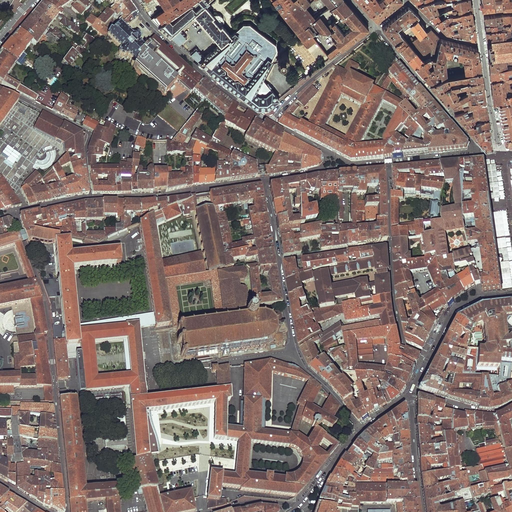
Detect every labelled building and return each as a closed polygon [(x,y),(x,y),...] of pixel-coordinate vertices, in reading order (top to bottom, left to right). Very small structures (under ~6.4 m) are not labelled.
[(45,0),(41,3),(59,15),(62,13),(59,11),(69,1),(72,3),(69,6),(79,15),(82,13),(85,16),(87,13),(84,11),(71,0),(70,0),(45,0)] [(70,0),(71,0),(84,11),(88,8),(84,4),(77,0),(94,0),(95,1),(95,2),(98,4),(99,4),(100,3),(97,0),(70,0)] [(127,4),(124,0),(119,0),(113,5),(115,8),(111,11),(110,10),(108,11),(112,15),(127,4)] [(151,18),(158,25),(195,0),(138,0),(140,2),(143,0),(160,0),(161,0),(167,8),(163,10),(151,18)] [(242,23),(230,34),(222,24),(223,23),(224,20),(223,18),(222,16),(220,14),(218,14),(217,14),(214,16),(205,5),(211,0),(195,0),(158,25),(179,44),(187,37),(179,28),(193,16),(218,44),(204,57),(196,48),(190,54),(200,63),(208,69),(208,70),(240,95),(240,94),(249,102),(249,101),(258,108),(268,107),(279,99),(279,98),(263,78),(277,51),(276,43),(249,22),(242,23)] [(273,0),(280,9),(291,0),(273,0)] [(291,0),(280,9),(298,30),(314,18),(306,8),(304,6),(298,0),(291,0)] [(347,3),(344,0),(338,0),(331,6),(334,9),(335,8),(337,11),(342,16),(352,9),(347,3)] [(357,0),(361,4),(367,11),(370,14),(388,0),(380,0),(378,2),(377,0),(357,0)] [(403,2),(401,0),(388,0),(370,14),(374,18),(377,22),(389,12),(403,2)] [(423,10),(430,17),(439,13),(436,4),(438,3),(439,3),(446,1),(448,6),(447,7),(447,9),(471,5),(470,0),(436,0),(428,2),(418,5),(423,10)] [(491,0),(492,4),(494,4),(495,9),(498,9),(502,9),(501,0),(491,0)] [(511,8),(511,0),(501,0),(502,9),(511,8)] [(35,10),(29,17),(45,30),(57,16),(58,17),(58,18),(60,19),(61,19),(59,22),(64,26),(65,25),(67,27),(67,28),(67,29),(68,29),(69,30),(70,29),(77,34),(80,29),(59,15),(41,3),(35,10)] [(134,13),(127,4),(112,15),(115,18),(119,14),(122,18),(118,22),(119,23),(121,24),(134,13)] [(433,20),(435,22),(449,15),(472,10),(473,10),(472,7),(472,4),(471,5),(447,9),(439,13),(430,17),(433,20)] [(396,16),(395,17),(401,25),(404,28),(417,18),(419,16),(409,7),(396,16)] [(106,9),(96,20),(102,25),(112,15),(108,11),(106,9)] [(361,18),(352,9),(342,16),(340,17),(342,19),(344,18),(352,27),(344,33),(334,21),(330,24),(333,28),(330,30),(337,38),(334,41),(339,46),(328,54),(330,58),(331,58),(339,52),(369,28),(361,18)] [(437,24),(440,27),(449,21),(449,18),(454,17),(455,20),(472,15),(472,13),(472,10),(449,15),(435,22),(437,24)] [(97,50),(98,51),(99,51),(101,49),(103,50),(108,45),(105,42),(107,40),(108,41),(108,42),(109,42),(111,41),(119,49),(118,51),(118,52),(118,53),(118,54),(119,56),(120,56),(121,57),(122,57),(124,57),(125,57),(126,56),(132,62),(131,62),(130,62),(130,63),(130,64),(130,65),(131,65),(131,66),(132,66),(133,65),(138,58),(136,56),(144,48),(138,43),(139,39),(140,38),(136,34),(134,36),(131,36),(123,28),(124,27),(127,27),(130,25),(131,22),(137,17),(134,13),(121,24),(119,23),(111,31),(109,30),(105,37),(97,50)] [(506,14),(501,15),(502,22),(510,21),(509,14),(506,14)] [(96,20),(89,15),(85,21),(90,25),(98,32),(98,31),(105,37),(109,30),(102,25),(96,20)] [(314,18),(298,30),(303,37),(311,34),(317,31),(327,33),(330,30),(327,26),(326,25),(321,19),(318,15),(314,18)] [(469,28),(474,26),(475,26),(475,23),(474,20),(473,20),(473,18),(472,15),(455,20),(452,21),(452,23),(456,23),(457,31),(455,31),(456,35),(470,37),(469,28)] [(484,20),(485,24),(495,23),(495,15),(488,16),(484,16),(484,20)] [(23,24),(17,31),(31,42),(35,45),(43,33),(45,34),(45,35),(49,38),(52,35),(48,32),(45,30),(29,17),(23,24)] [(395,17),(382,27),(388,35),(395,43),(403,36),(402,35),(400,32),(401,31),(398,27),(401,25),(395,17)] [(422,25),(417,18),(404,28),(401,31),(400,32),(402,35),(412,28),(420,37),(427,31),(422,25)] [(446,33),(456,35),(455,31),(457,31),(456,23),(452,23),(452,21),(449,21),(440,27),(446,33)] [(511,21),(510,21),(510,27),(486,29),(485,29),(486,34),(487,39),(496,38),(496,36),(498,36),(499,37),(509,36),(509,34),(511,34),(511,36),(511,35),(511,21)] [(50,28),(48,32),(52,35),(53,36),(59,40),(64,44),(67,41),(65,40),(65,39),(63,37),(63,36),(63,35),(62,35),(61,35),(61,36),(59,33),(54,29),(53,30),(50,28)] [(420,37),(414,40),(409,44),(415,50),(423,60),(429,57),(431,59),(433,59),(433,54),(434,54),(437,40),(436,39),(439,37),(436,33),(431,28),(427,31),(420,37)] [(13,36),(8,41),(23,52),(31,42),(17,31),(13,36)] [(77,47),(73,51),(78,54),(81,57),(94,40),(86,34),(82,39),(85,41),(85,43),(81,48),(79,48),(77,47)] [(303,37),(301,39),(308,47),(316,41),(311,34),(303,37)] [(496,38),(487,39),(488,48),(489,58),(495,58),(495,59),(498,58),(498,57),(511,55),(511,35),(511,36),(511,34),(509,34),(509,36),(499,37),(498,36),(496,36),(496,38)] [(403,36),(395,43),(398,47),(401,50),(404,53),(407,57),(415,50),(409,44),(407,41),(403,36)] [(193,91),(201,82),(199,80),(192,74),(189,70),(160,44),(153,37),(144,48),(136,56),(138,58),(133,65),(165,93),(176,81),(189,92),(191,94),(193,91)] [(458,43),(441,39),(439,45),(437,44),(436,51),(438,51),(435,59),(445,60),(446,54),(463,58),(463,61),(479,59),(479,53),(478,48),(473,47),(458,43)] [(5,45),(0,50),(0,52),(15,63),(24,53),(23,52),(8,41),(5,45)] [(60,64),(66,69),(69,66),(75,58),(75,57),(78,54),(73,51),(71,49),(60,64)] [(415,50),(407,57),(411,62),(414,66),(423,60),(415,50)] [(284,51),(278,56),(283,62),(289,57),(284,51)] [(38,98),(4,78),(15,63),(0,52),(0,83),(36,102),(38,98)] [(304,53),(297,59),(307,70),(314,65),(304,53)] [(489,61),(490,64),(511,61),(511,55),(498,57),(498,58),(495,59),(495,58),(489,58),(489,61)] [(423,60),(414,66),(418,71),(422,76),(431,69),(427,64),(431,62),(431,59),(429,57),(423,60)] [(431,69),(422,76),(426,80),(430,84),(447,77),(445,60),(435,59),(433,59),(431,59),(431,62),(431,69)] [(480,59),(479,59),(463,61),(465,73),(482,71),(481,65),(480,59)] [(490,67),(490,70),(511,66),(511,61),(490,64),(490,67)] [(308,127),(302,123),(289,116),(291,113),(289,111),(279,123),(336,153),(353,162),(361,161),(383,158),(390,144),(358,147),(382,101),(399,109),(407,101),(408,100),(404,95),(398,100),(383,92),(391,81),(390,80),(387,77),(378,89),(353,76),(358,67),(358,65),(351,62),(349,63),(344,72),(338,68),(308,127)] [(394,84),(407,72),(403,68),(399,64),(389,73),(393,78),(390,80),(391,81),(394,84)] [(317,80),(300,98),(311,103),(323,79),(326,81),(336,67),(333,66),(317,80)] [(491,74),(491,79),(511,75),(511,66),(490,70),(490,72),(491,74)] [(447,77),(430,84),(432,87),(435,90),(449,86),(448,81),(449,82),(459,79),(461,78),(462,82),(483,79),(482,75),(482,71),(465,73),(448,77),(447,77)] [(410,76),(407,72),(394,84),(396,86),(398,84),(401,86),(398,89),(400,92),(414,80),(410,76)] [(511,75),(491,79),(491,84),(492,89),(504,88),(507,87),(511,86),(511,75)] [(483,82),(483,79),(462,82),(459,83),(460,86),(466,85),(467,88),(484,85),(483,82)] [(204,101),(214,89),(203,80),(201,82),(193,91),(204,101)] [(417,84),(414,80),(400,92),(404,95),(408,100),(410,98),(421,88),(417,84)] [(449,86),(435,90),(440,96),(445,103),(447,101),(461,91),(460,86),(459,83),(449,86)] [(461,91),(447,101),(449,103),(452,106),(467,96),(468,101),(485,99),(484,92),(484,85),(467,88),(461,91)] [(504,88),(492,89),(492,92),(492,96),(493,103),(497,103),(505,101),(504,93),(511,92),(511,86),(507,87),(507,91),(504,92),(504,88)] [(428,96),(421,88),(410,98),(421,111),(416,115),(407,104),(408,102),(407,101),(399,109),(409,119),(412,123),(435,104),(428,96)] [(222,118),(231,103),(214,89),(204,101),(222,118)] [(0,125),(18,100),(0,91),(0,125)] [(511,92),(504,93),(505,101),(497,103),(500,117),(501,125),(504,143),(505,144),(506,144),(511,143),(511,92)] [(60,114),(64,106),(68,100),(60,95),(52,110),(56,112),(60,114)] [(467,96),(452,106),(453,109),(455,112),(467,107),(486,105),(486,101),(485,99),(468,101),(467,96)] [(171,143),(186,124),(166,106),(152,122),(149,124),(145,125),(140,122),(143,116),(128,109),(113,99),(100,119),(115,129),(137,137),(145,140),(152,142),(166,142),(171,143)] [(245,133),(256,117),(246,111),(242,118),(234,113),(238,106),(231,102),(231,103),(222,118),(221,119),(245,133)] [(420,130),(424,134),(433,127),(431,125),(444,115),(439,109),(435,104),(412,123),(414,124),(420,130)] [(459,119),(465,125),(471,123),(468,115),(472,114),(472,111),(487,109),(487,108),(486,105),(467,107),(455,112),(454,112),(459,119)] [(60,114),(72,120),(76,113),(64,106),(60,114)] [(475,121),(488,118),(487,113),(487,109),(472,111),(472,114),(468,115),(471,123),(475,121)] [(196,111),(186,124),(191,128),(201,115),(196,111)] [(80,133),(42,113),(34,128),(65,144),(66,152),(67,153),(70,160),(76,158),(77,162),(83,161),(82,149),(82,142),(85,135),(80,133)] [(444,129),(452,124),(448,119),(444,115),(431,125),(433,127),(424,134),(427,137),(430,139),(434,136),(431,131),(435,128),(439,133),(444,129)] [(262,121),(256,117),(245,133),(243,136),(274,152),(276,154),(277,151),(282,133),(262,121)] [(86,118),(82,125),(94,131),(98,124),(86,118)] [(467,128),(469,131),(489,124),(488,120),(488,118),(475,121),(471,123),(465,125),(467,128)] [(102,150),(102,149),(104,145),(106,139),(110,141),(115,129),(100,119),(98,122),(98,124),(94,131),(93,134),(88,149),(88,158),(89,167),(95,167),(95,160),(99,160),(99,156),(102,156),(102,150)] [(403,127),(409,132),(410,129),(414,124),(412,123),(409,119),(403,127)] [(185,137),(191,128),(186,124),(171,143),(184,148),(189,150),(191,149),(196,142),(207,147),(210,140),(195,132),(186,146),(182,144),(186,138),(185,137)] [(205,149),(209,150),(217,154),(228,158),(227,163),(228,180),(244,178),(264,175),(263,166),(257,167),(254,163),(217,147),(227,128),(219,124),(210,140),(207,147),(205,149)] [(414,124),(410,129),(416,134),(420,130),(414,124)] [(451,151),(466,149),(468,143),(463,138),(457,130),(452,124),(444,129),(447,132),(447,135),(438,136),(436,134),(434,136),(430,139),(435,145),(429,153),(443,151),(451,151)] [(474,137),(490,133),(490,131),(490,129),(489,124),(469,131),(474,137)] [(408,145),(403,156),(409,155),(423,154),(429,153),(435,145),(430,139),(427,137),(425,147),(419,145),(422,134),(424,134),(420,130),(416,134),(414,136),(410,141),(408,145)] [(409,132),(405,137),(410,141),(414,136),(409,132)] [(300,165),(299,170),(300,170),(302,169),(318,166),(318,164),(321,163),(321,159),(321,156),(321,155),(320,155),(319,153),(318,152),(282,133),(277,151),(280,152),(286,153),(302,157),(301,163),(300,165)] [(477,139),(485,149),(488,148),(493,147),(492,147),(490,133),(474,137),(477,139)] [(390,144),(383,158),(386,158),(394,157),(394,151),(402,141),(396,136),(390,144)] [(145,140),(137,137),(135,145),(142,146),(141,149),(140,149),(139,153),(142,154),(143,154),(145,140)] [(394,151),(394,157),(398,156),(403,156),(408,145),(402,141),(394,151)] [(152,163),(151,192),(158,191),(165,190),(166,168),(166,153),(166,142),(152,142),(152,156),(152,159),(152,163)] [(166,142),(166,153),(184,153),(184,148),(171,143),(166,142)] [(191,159),(197,159),(200,147),(204,149),(204,156),(208,156),(209,150),(205,149),(207,147),(196,142),(191,149),(191,152),(191,156),(191,159)] [(20,155),(7,145),(2,153),(15,162),(20,155)] [(291,171),(299,170),(300,165),(288,165),(288,163),(285,162),(285,158),(301,163),(302,157),(286,153),(286,156),(280,155),(280,152),(277,151),(276,154),(274,152),(267,167),(265,166),(263,166),(264,175),(283,172),(291,171)] [(76,158),(70,160),(67,153),(52,168),(66,197),(76,195),(88,193),(83,161),(77,162),(76,158)] [(151,192),(152,163),(148,163),(147,164),(149,166),(147,169),(146,175),(140,175),(140,169),(139,169),(141,156),(142,154),(139,153),(139,156),(137,169),(136,177),(136,193),(143,193),(151,192)] [(215,171),(214,182),(221,181),(228,180),(227,163),(228,158),(217,154),(216,161),(225,161),(225,164),(216,164),(216,166),(215,167),(215,171)] [(130,181),(131,193),(133,193),(136,193),(136,177),(132,177),(132,169),(137,169),(139,156),(132,156),(131,160),(130,176),(130,181)] [(119,167),(119,177),(130,176),(131,160),(127,159),(127,164),(119,163),(119,167)] [(483,171),(486,170),(485,166),(484,161),(482,161),(472,162),(460,162),(461,171),(466,172),(473,172),(483,171)] [(456,208),(464,208),(464,207),(464,200),(464,196),(464,188),(464,182),(466,172),(461,171),(460,162),(444,164),(440,164),(445,183),(445,184),(454,184),(454,187),(453,187),(454,202),(455,202),(455,204),(456,204),(456,208)] [(411,177),(411,178),(399,177),(396,194),(394,194),(392,194),(392,212),(392,230),(393,241),(407,239),(411,239),(411,233),(416,233),(417,238),(423,238),(424,237),(424,236),(424,226),(432,225),(443,224),(442,220),(424,222),(423,221),(415,222),(415,224),(416,228),(398,230),(398,226),(398,199),(403,200),(403,199),(405,199),(405,195),(403,195),(404,192),(412,192),(412,199),(417,200),(417,196),(421,196),(421,191),(440,192),(440,197),(442,197),(445,184),(445,183),(440,164),(432,165),(415,167),(405,168),(398,168),(399,175),(400,175),(400,177),(411,177)] [(166,168),(165,190),(166,191),(176,189),(185,187),(184,166),(180,166),(180,175),(177,176),(170,175),(170,167),(166,168)] [(120,181),(119,177),(119,167),(95,167),(89,167),(91,181),(92,193),(104,193),(120,193),(120,181)] [(57,199),(66,197),(52,168),(42,178),(42,179),(43,181),(45,187),(52,200),(57,199)] [(199,169),(197,169),(197,185),(200,184),(204,183),(204,184),(214,182),(215,171),(199,172),(199,169)] [(373,171),(364,172),(364,188),(376,188),(377,200),(364,201),(364,202),(364,207),(377,207),(376,220),(385,220),(383,170),(373,171)] [(466,172),(464,182),(473,183),(482,184),(485,184),(488,183),(487,177),(486,170),(483,171),(473,172),(466,172)] [(23,184),(24,185),(28,189),(33,187),(34,186),(39,182),(42,179),(42,178),(35,172),(23,184)] [(359,172),(355,173),(355,195),(364,195),(364,189),(364,188),(364,172),(359,172)] [(355,196),(355,195),(355,173),(346,173),(336,174),(337,201),(337,226),(338,235),(345,235),(356,234),(355,229),(355,215),(355,202),(355,196)] [(0,191),(10,207),(22,205),(1,174),(0,174),(0,191)] [(337,201),(336,174),(331,174),(325,175),(324,187),(319,188),(319,192),(319,201),(337,201)] [(321,175),(317,176),(313,191),(319,192),(319,188),(324,187),(325,175),(321,175)] [(303,197),(307,197),(308,191),(313,192),(313,191),(317,176),(310,177),(304,178),(303,192),(303,197)] [(300,224),(299,218),(291,219),(286,194),(295,193),(295,200),(295,208),(293,209),(295,217),(299,216),(299,198),(298,179),(288,181),(278,183),(282,201),(285,216),(287,227),(299,225),(300,224)] [(120,181),(120,193),(125,193),(131,193),(130,181),(120,181)] [(273,203),(282,201),(278,183),(274,184),(269,184),(273,201),(273,203)] [(487,197),(489,197),(488,190),(488,183),(485,184),(482,184),(473,183),(473,188),(464,188),(464,196),(472,195),(472,199),(487,197)] [(24,185),(20,189),(28,204),(29,205),(30,205),(36,204),(29,190),(28,189),(24,185)] [(29,190),(36,204),(42,202),(52,200),(45,187),(42,188),(41,186),(36,187),(36,189),(35,190),(33,187),(28,189),(29,190)] [(256,201),(263,200),(260,187),(259,186),(252,187),(244,188),(247,203),(252,203),(253,204),(256,203),(256,201)] [(233,190),(236,205),(247,203),(244,188),(239,189),(233,190)] [(220,192),(223,207),(236,205),(233,190),(226,191),(220,192)] [(0,201),(4,209),(7,208),(10,207),(0,191),(0,201)] [(212,207),(216,224),(226,222),(224,213),(218,214),(217,208),(223,207),(220,192),(214,193),(209,194),(212,207)] [(175,198),(176,205),(181,203),(187,201),(190,199),(189,196),(182,197),(175,198)] [(300,224),(304,224),(303,220),(316,217),(314,207),(306,208),(303,197),(301,198),(299,198),(299,216),(299,218),(300,224)] [(464,209),(464,213),(489,210),(492,210),(491,204),(489,197),(487,197),(472,199),(473,206),(464,207),(464,208),(464,209)] [(165,200),(166,208),(176,205),(175,198),(170,199),(165,200)] [(165,200),(160,200),(155,201),(157,213),(166,208),(165,200)] [(249,211),(250,219),(266,216),(264,208),(263,200),(256,201),(256,203),(253,204),(254,210),(249,211)] [(84,202),(85,221),(103,220),(103,216),(102,201),(93,201),(84,202)] [(103,216),(115,216),(116,201),(109,201),(102,201),(103,216)] [(115,229),(115,233),(123,230),(124,201),(120,201),(116,201),(115,216),(120,217),(120,225),(115,225),(115,229)] [(124,201),(123,230),(127,229),(130,227),(130,218),(128,218),(129,213),(133,213),(133,214),(136,214),(136,225),(140,223),(142,221),(141,219),(140,202),(132,201),(124,201)] [(147,201),(140,202),(141,219),(142,221),(146,218),(157,213),(155,201),(147,201)] [(282,201),(273,203),(276,218),(285,216),(282,201)] [(86,233),(85,225),(82,225),(82,235),(76,235),(75,222),(85,221),(84,202),(74,204),(63,206),(71,235),(86,240),(86,233)] [(358,202),(355,202),(355,215),(358,215),(358,212),(365,212),(364,207),(364,202),(358,202)] [(142,221),(140,223),(146,261),(153,312),(154,319),(155,323),(155,327),(172,325),(166,279),(204,273),(200,251),(192,253),(162,260),(161,254),(154,226),(154,221),(163,217),(164,219),(165,221),(166,222),(180,216),(176,205),(166,208),(157,213),(146,218),(142,221)] [(189,205),(182,207),(183,212),(182,212),(183,215),(185,215),(189,214),(189,212),(190,212),(192,212),(191,207),(189,207),(189,205)] [(55,208),(47,210),(49,220),(51,234),(54,237),(71,235),(63,206),(55,208)] [(216,224),(212,207),(196,210),(209,272),(214,272),(217,271),(217,270),(226,268),(223,255),(222,249),(221,245),(219,236),(216,224)] [(377,207),(364,207),(365,212),(365,219),(375,220),(376,220),(377,207)] [(464,209),(442,213),(442,220),(443,224),(451,223),(451,224),(463,223),(464,222),(464,220),(464,213),(464,209)] [(47,210),(45,210),(43,211),(45,222),(42,223),(43,232),(51,234),(49,220),(47,210)] [(475,218),(476,225),(491,223),(493,223),(492,217),(492,210),(489,210),(464,213),(464,220),(475,218)] [(35,220),(41,219),(39,212),(29,214),(20,216),(23,232),(31,230),(43,232),(42,223),(41,221),(35,222),(34,223),(33,220),(35,220)] [(357,245),(361,245),(365,244),(365,243),(365,228),(358,229),(358,223),(360,223),(360,215),(358,215),(355,215),(355,229),(356,234),(357,245)] [(250,219),(243,220),(244,224),(249,224),(250,227),(251,227),(252,230),(268,227),(267,222),(266,216),(250,219)] [(285,216),(276,218),(277,224),(278,229),(286,228),(287,227),(285,216)] [(0,238),(6,237),(3,230),(5,230),(5,231),(6,232),(8,231),(9,230),(9,228),(14,227),(12,221),(11,220),(8,219),(6,219),(4,220),(0,220),(0,238)] [(365,228),(365,243),(376,242),(387,240),(386,230),(385,220),(376,220),(375,220),(375,226),(365,228)] [(320,221),(315,221),(316,225),(300,228),(300,233),(301,241),(319,238),(320,250),(331,248),(331,238),(324,239),(320,238),(320,235),(319,227),(320,227),(320,221)] [(216,224),(219,236),(229,234),(226,222),(216,224)] [(438,262),(449,259),(445,234),(465,230),(464,226),(463,223),(451,224),(451,223),(443,224),(432,225),(432,235),(437,257),(437,260),(438,262)] [(492,237),(495,237),(494,230),(493,223),(491,223),(476,225),(477,233),(466,235),(468,240),(490,237),(492,237)] [(286,228),(278,229),(278,234),(279,238),(280,238),(288,236),(288,235),(288,231),(296,230),(296,233),(300,233),(300,228),(299,225),(287,227),(286,228)] [(338,235),(337,226),(320,227),(319,227),(320,235),(331,235),(338,235)] [(222,249),(223,255),(246,250),(246,244),(250,243),(254,242),(270,239),(269,233),(268,227),(252,230),(253,238),(243,240),(243,243),(231,245),(229,234),(219,236),(221,245),(224,244),(225,248),(222,249)] [(115,233),(115,229),(104,230),(104,233),(104,239),(115,233)] [(31,230),(23,232),(27,241),(31,240),(48,243),(55,241),(54,237),(51,234),(43,232),(31,230)] [(24,242),(27,241),(23,232),(20,233),(16,234),(20,243),(24,242)] [(104,239),(104,233),(86,233),(86,240),(98,242),(104,239)] [(296,233),(292,234),(292,237),(291,237),(290,234),(288,235),(288,236),(280,238),(280,242),(281,245),(297,242),(298,242),(301,241),(300,233),(296,233)] [(32,276),(20,243),(16,234),(6,237),(0,238),(0,249),(15,245),(25,274),(26,277),(29,283),(35,282),(32,276)] [(356,234),(345,235),(347,246),(352,245),(357,245),(356,234)] [(81,342),(79,328),(79,324),(76,297),(74,270),(73,266),(122,261),(121,251),(121,246),(72,251),(71,235),(54,237),(55,241),(58,279),(42,281),(48,297),(60,296),(64,339),(53,340),(57,380),(65,379),(66,379),(69,379),(66,344),(81,342)] [(345,235),(338,235),(338,238),(336,238),(336,237),(334,237),(334,238),(331,238),(331,248),(335,248),(347,246),(345,235)] [(423,238),(425,259),(430,258),(437,257),(432,235),(424,236),(424,237),(423,238)] [(494,250),(497,249),(496,243),(495,237),(492,237),(490,237),(468,240),(469,245),(478,245),(479,252),(492,250),(494,250)] [(246,244),(246,250),(247,255),(272,251),(271,245),(270,239),(254,242),(255,251),(252,251),(250,243),(246,244)] [(408,263),(407,239),(393,241),(394,265),(408,263)] [(281,245),(281,246),(283,257),(292,255),(301,254),(297,242),(281,245)] [(388,270),(389,270),(388,254),(387,248),(386,247),(373,248),(374,258),(362,261),(358,262),(349,263),(338,265),(338,268),(330,270),(331,275),(376,268),(377,271),(388,270)] [(369,248),(360,249),(362,261),(374,258),(373,248),(369,248)] [(348,252),(349,259),(353,259),(357,258),(357,260),(358,262),(362,261),(360,249),(354,250),(348,251),(348,252)] [(479,252),(472,253),(472,254),(473,258),(480,279),(481,283),(484,292),(500,290),(503,290),(500,270),(498,254),(497,249),(494,250),(492,250),(479,252)] [(223,255),(226,268),(231,267),(230,260),(246,257),(247,260),(257,258),(258,265),(245,267),(250,270),(257,269),(259,269),(275,268),(273,259),(272,251),(247,255),(246,250),(223,255)] [(342,253),(336,254),(338,265),(349,263),(349,259),(348,252),(342,253)] [(305,272),(305,275),(312,273),(314,272),(313,271),(323,269),(338,265),(336,254),(319,257),(302,259),(305,272)] [(472,254),(454,258),(456,270),(467,267),(469,269),(475,267),(474,262),(471,263),(470,259),(473,258),(472,254)] [(413,284),(410,273),(428,270),(438,293),(421,303),(418,298),(417,298),(415,299),(422,317),(434,327),(437,322),(436,321),(431,314),(442,308),(444,311),(448,306),(441,296),(447,293),(443,284),(441,275),(438,262),(437,260),(432,261),(430,258),(425,259),(426,261),(408,263),(394,265),(395,277),(395,289),(403,287),(413,284)] [(449,259),(438,262),(441,275),(456,272),(456,270),(454,258),(449,259)] [(284,262),(284,263),(285,272),(287,281),(305,275),(305,272),(298,273),(296,261),(284,262)] [(235,270),(217,273),(218,278),(219,284),(238,282),(243,280),(245,281),(244,280),(247,277),(248,278),(248,277),(247,276),(246,272),(247,270),(245,271),(243,269),(243,268),(240,265),(236,266),(236,269),(235,269),(235,270)] [(257,269),(250,270),(252,297),(255,297),(256,306),(281,303),(278,285),(275,268),(259,269),(260,273),(262,273),(263,275),(267,275),(270,295),(260,296),(257,269)] [(388,273),(388,270),(377,271),(378,275),(378,278),(388,276),(388,273)] [(204,273),(166,279),(172,325),(173,327),(177,327),(179,327),(181,327),(212,323),(212,320),(217,320),(223,319),(222,313),(222,309),(220,296),(219,284),(218,278),(217,273),(217,271),(214,272),(209,272),(206,273),(204,273)] [(458,279),(465,292),(469,289),(470,289),(475,285),(472,277),(470,271),(467,273),(467,275),(458,279)] [(288,288),(290,295),(303,291),(303,290),(301,285),(314,281),(320,309),(336,306),(334,300),(355,296),(357,302),(372,299),(368,280),(332,287),(329,272),(313,276),(312,273),(305,275),(287,281),(288,288)] [(391,288),(390,276),(388,276),(378,278),(375,279),(376,298),(391,295),(391,288)] [(478,276),(472,277),(475,285),(478,284),(481,283),(480,279),(479,279),(478,276)] [(448,292),(453,301),(459,296),(465,292),(458,279),(450,284),(447,281),(443,284),(447,293),(448,292)] [(0,306),(30,300),(41,298),(35,282),(29,283),(0,289),(0,306)] [(220,296),(222,309),(241,306),(240,299),(244,298),(245,297),(245,294),(247,295),(247,294),(245,293),(245,291),(247,291),(247,290),(245,290),(244,289),(245,288),(244,287),(242,289),(241,289),(241,287),(240,287),(240,289),(239,289),(238,282),(219,284),(220,296)] [(423,333),(430,336),(432,331),(434,327),(422,317),(415,299),(417,298),(415,293),(409,294),(408,290),(411,289),(414,288),(413,284),(403,287),(404,301),(408,300),(414,316),(411,321),(411,322),(407,321),(406,320),(405,316),(404,315),(401,301),(397,302),(402,325),(414,327),(417,329),(419,326),(425,329),(423,333)] [(303,291),(290,295),(292,309),(295,323),(313,315),(311,311),(310,308),(301,311),(300,301),(306,299),(303,291)] [(448,292),(447,293),(441,296),(448,306),(451,304),(453,301),(448,292)] [(343,304),(346,320),(347,322),(381,317),(381,321),(343,328),(342,324),(341,324),(344,336),(396,327),(393,314),(393,311),(391,295),(376,298),(372,299),(357,302),(343,304)] [(241,306),(246,308),(247,308),(247,307),(249,304),(251,304),(251,303),(249,303),(248,300),(250,299),(250,298),(248,299),(245,297),(244,298),(240,299),(241,306)] [(41,298),(30,300),(36,335),(42,334),(47,333),(41,298)] [(500,303),(480,305),(469,311),(475,323),(470,328),(471,328),(480,324),(482,328),(484,347),(482,349),(478,349),(476,350),(475,359),(474,375),(479,376),(486,376),(497,376),(499,363),(499,362),(500,352),(511,353),(511,301),(504,302),(500,303)] [(346,320),(343,304),(337,305),(340,315),(319,325),(322,331),(321,332),(322,336),(340,324),(346,320)] [(340,315),(337,305),(336,306),(320,309),(311,311),(313,315),(318,325),(319,325),(340,315)] [(247,310),(246,308),(241,306),(222,309),(222,313),(223,319),(224,319),(244,316),(244,314),(247,310)] [(442,314),(444,311),(442,308),(431,314),(436,321),(437,322),(441,315),(442,314)] [(247,310),(244,314),(244,316),(245,318),(248,321),(253,320),(255,316),(255,314),(254,312),(251,309),(247,310)] [(455,318),(470,328),(475,323),(469,311),(468,311),(455,318)] [(179,327),(177,327),(177,330),(179,330),(180,340),(177,340),(177,342),(178,343),(180,343),(180,348),(181,353),(181,356),(182,357),(183,358),(212,354),(267,347),(267,345),(273,342),(278,344),(278,345),(280,345),(279,344),(281,342),(282,343),(283,342),(282,341),(283,339),(284,339),(284,338),(283,338),(282,336),(283,335),(283,334),(281,335),(281,334),(281,333),(287,332),(285,321),(280,322),(279,321),(279,320),(281,320),(281,319),(280,318),(280,317),(281,316),(281,315),(279,316),(277,314),(278,312),(277,312),(276,313),(273,313),(273,312),(272,312),(273,314),(270,318),(262,314),(261,313),(260,314),(255,314),(255,316),(253,320),(248,321),(245,318),(244,316),(224,319),(223,319),(217,320),(212,320),(212,323),(181,327),(179,327)] [(313,315),(295,323),(297,334),(299,345),(321,332),(318,325),(313,315)] [(470,328),(455,318),(453,322),(451,326),(467,336),(470,328)] [(87,391),(93,391),(127,387),(130,387),(131,397),(147,395),(146,387),(146,386),(142,354),(140,325),(139,321),(126,322),(126,323),(120,324),(79,328),(81,342),(82,350),(76,351),(77,361),(79,391),(87,391)] [(416,364),(417,362),(405,356),(403,355),(402,357),(401,360),(398,358),(399,357),(399,356),(400,354),(399,354),(393,351),(394,347),(401,346),(401,344),(397,327),(396,327),(344,336),(341,324),(340,324),(322,336),(318,338),(320,342),(322,347),(324,350),(327,356),(344,350),(345,354),(348,354),(350,370),(354,370),(354,374),(357,374),(374,374),(375,382),(379,382),(383,383),(386,385),(389,387),(393,379),(396,372),(398,373),(401,366),(403,360),(415,366),(416,364)] [(417,341),(425,345),(427,340),(430,336),(423,333),(417,330),(417,329),(414,327),(402,325),(404,330),(405,335),(417,340),(417,341)] [(460,336),(463,338),(458,348),(465,350),(465,349),(467,336),(451,326),(448,330),(446,335),(455,340),(453,347),(454,347),(460,336)] [(322,336),(321,332),(299,345),(300,347),(300,349),(318,338),(322,336)] [(35,376),(36,387),(44,387),(51,387),(47,362),(42,334),(36,335),(17,339),(18,344),(20,357),(14,357),(15,375),(20,375),(20,369),(35,368),(35,376)] [(406,338),(406,341),(408,343),(423,350),(424,347),(425,345),(417,341),(417,340),(405,335),(406,338)] [(439,348),(464,356),(475,359),(476,350),(465,349),(465,350),(458,348),(454,347),(453,347),(455,340),(446,335),(442,341),(439,348)] [(318,338),(300,349),(305,358),(309,366),(321,359),(319,356),(319,355),(319,354),(318,354),(314,345),(320,342),(318,338)] [(393,351),(399,354),(400,351),(401,349),(407,350),(406,354),(405,356),(417,362),(419,358),(420,354),(407,348),(404,347),(401,346),(394,347),(393,351)] [(464,356),(439,348),(436,354),(435,357),(434,358),(447,363),(446,365),(454,367),(462,370),(464,357),(464,356)] [(350,374),(350,370),(348,354),(345,354),(344,350),(327,356),(321,359),(309,366),(321,376),(330,384),(335,381),(336,382),(345,377),(344,374),(350,374)] [(499,362),(511,362),(511,353),(500,352),(499,362)] [(462,370),(461,375),(464,375),(465,375),(470,375),(471,375),(474,375),(475,359),(464,356),(464,357),(462,370)] [(447,363),(434,358),(433,360),(430,366),(426,372),(434,374),(442,376),(446,365),(447,363)] [(403,360),(401,366),(413,372),(414,369),(415,366),(403,360)] [(242,427),(260,431),(261,400),(270,400),(271,372),(308,382),(310,379),(298,370),(292,368),(270,361),(243,365),(242,427)] [(489,387),(491,392),(494,391),(497,390),(496,389),(501,388),(505,386),(509,385),(511,367),(511,365),(499,363),(497,376),(486,376),(488,384),(488,385),(489,387)] [(217,388),(147,395),(131,397),(135,458),(151,454),(146,410),(215,400),(214,439),(238,441),(240,434),(242,427),(227,426),(227,399),(232,399),(231,386),(230,386),(229,366),(229,364),(218,366),(218,365),(212,365),(211,367),(211,368),(211,372),(216,372),(217,388)] [(434,374),(426,372),(426,374),(424,377),(422,380),(432,381),(440,383),(436,394),(441,396),(446,397),(450,387),(450,386),(454,367),(446,365),(442,376),(434,374)] [(401,366),(398,373),(405,375),(410,378),(412,375),(413,372),(401,366)] [(464,403),(471,404),(472,405),(476,406),(478,406),(479,393),(479,387),(479,386),(479,384),(479,376),(474,375),(471,375),(470,375),(465,375),(464,375),(461,375),(462,370),(454,367),(450,386),(450,387),(446,397),(460,401),(464,403)] [(396,372),(393,379),(407,386),(408,382),(410,378),(405,375),(398,373),(396,372)] [(335,381),(330,384),(338,394),(344,401),(353,397),(354,398),(361,395),(357,386),(359,385),(357,374),(354,374),(350,374),(344,374),(345,377),(336,382),(335,381)] [(374,374),(357,374),(359,385),(357,386),(361,395),(368,416),(371,414),(375,412),(370,396),(366,397),(363,385),(362,383),(370,381),(371,383),(375,382),(374,374)] [(0,387),(13,387),(36,387),(35,376),(20,377),(20,375),(15,375),(0,375),(0,387)] [(511,400),(511,399),(505,386),(501,388),(496,389),(497,390),(498,395),(492,397),(489,387),(488,385),(488,384),(486,376),(479,376),(479,384),(479,386),(479,387),(479,393),(478,406),(478,409),(483,409),(488,410),(497,408),(502,406),(505,404),(508,403),(511,400)] [(224,471),(210,469),(207,497),(207,499),(208,499),(216,500),(219,500),(220,498),(222,487),(240,489),(240,490),(295,496),(305,487),(332,454),(338,446),(316,429),(321,422),(331,428),(336,422),(332,419),(339,408),(329,397),(320,412),(311,407),(320,388),(310,379),(308,382),(297,404),(299,405),(289,435),(260,431),(242,427),(240,434),(238,441),(236,459),(235,474),(223,472),(224,471)] [(393,379),(389,387),(391,388),(400,395),(403,391),(407,386),(393,379)] [(436,394),(440,383),(432,381),(422,380),(419,387),(419,388),(420,390),(436,394)] [(375,382),(371,383),(372,383),(374,390),(377,390),(379,389),(382,395),(379,396),(377,397),(380,409),(383,407),(387,404),(380,386),(379,382),(375,382)] [(384,384),(380,386),(387,404),(389,403),(391,402),(387,392),(385,386),(384,384)] [(0,387),(0,395),(2,395),(2,394),(14,393),(13,387),(0,387)] [(51,394),(51,387),(44,387),(45,401),(52,401),(51,394)] [(400,395),(391,388),(387,392),(391,402),(396,399),(400,395)] [(58,390),(59,400),(64,399),(64,393),(66,393),(66,389),(58,390)] [(124,392),(87,396),(88,402),(90,401),(91,405),(96,405),(124,402),(125,402),(125,400),(124,392)] [(376,394),(370,396),(375,412),(377,410),(380,409),(377,397),(376,394)] [(368,416),(361,395),(354,398),(353,397),(344,401),(343,402),(345,404),(347,407),(352,403),(357,412),(363,420),(365,418),(368,416)] [(416,400),(416,403),(432,406),(433,400),(425,398),(417,396),(416,396),(416,400)] [(67,399),(64,399),(59,400),(62,431),(70,511),(120,511),(118,493),(123,492),(122,483),(86,485),(83,454),(76,403),(81,402),(80,397),(67,399)] [(442,421),(450,421),(452,413),(442,411),(444,404),(439,402),(433,400),(432,406),(432,410),(430,419),(430,420),(439,420),(442,421)] [(352,403),(347,407),(351,411),(353,415),(357,412),(352,403)] [(432,406),(416,403),(416,411),(416,418),(430,420),(430,419),(427,418),(428,410),(432,410),(432,406)] [(448,405),(444,404),(442,411),(452,413),(453,407),(448,405)] [(0,418),(5,419),(10,418),(16,417),(15,413),(29,414),(41,415),(54,416),(53,409),(53,406),(20,405),(20,408),(11,408),(11,411),(0,410),(0,418)] [(398,423),(406,418),(405,413),(404,405),(403,405),(394,411),(398,423)] [(125,406),(116,407),(118,431),(127,430),(125,407),(125,406)] [(511,407),(511,406),(503,412),(502,413),(494,415),(502,444),(503,452),(511,449),(511,443),(506,422),(510,421),(511,425),(511,407)] [(394,426),(398,423),(394,411),(392,413),(389,415),(392,422),(394,426)] [(468,412),(464,411),(465,415),(467,429),(475,428),(473,413),(468,412)] [(357,412),(353,415),(360,422),(361,421),(363,420),(357,412)] [(18,428),(28,429),(29,414),(15,413),(16,417),(18,428)] [(457,414),(452,413),(450,421),(450,433),(461,431),(464,430),(467,429),(465,415),(461,414),(457,414)] [(477,413),(473,413),(475,428),(482,427),(481,414),(477,413)] [(481,414),(482,427),(485,443),(486,447),(502,444),(494,415),(488,414),(481,414)] [(46,431),(56,433),(55,425),(54,416),(41,415),(39,430),(42,430),(46,431)] [(387,416),(385,418),(389,433),(393,432),(393,433),(392,433),(392,434),(393,438),(391,438),(393,452),(394,452),(394,448),(398,447),(397,435),(394,426),(392,422),(389,415),(387,416)] [(50,464),(60,465),(59,460),(58,460),(58,455),(56,441),(38,439),(37,450),(40,450),(39,454),(27,453),(27,449),(22,449),(22,438),(19,437),(18,428),(16,417),(10,418),(11,431),(5,430),(6,436),(12,436),(12,441),(13,444),(20,443),(23,460),(48,464),(50,464)] [(389,433),(385,418),(381,421),(375,425),(369,429),(380,442),(387,438),(387,442),(386,442),(386,444),(383,445),(383,446),(382,448),(386,450),(387,453),(393,452),(391,438),(389,433)] [(397,435),(407,434),(406,423),(406,418),(398,423),(394,426),(397,435)] [(430,420),(416,418),(417,423),(417,427),(432,428),(432,423),(439,424),(439,422),(439,420),(430,420)] [(450,421),(442,421),(442,422),(442,428),(440,428),(440,429),(440,433),(442,433),(448,433),(450,433),(450,421)] [(442,433),(440,433),(440,429),(432,428),(417,427),(417,430),(418,436),(418,442),(419,448),(443,445),(442,433)] [(19,437),(22,438),(33,439),(34,429),(28,429),(18,428),(19,437)] [(366,432),(362,435),(370,442),(381,450),(382,448),(383,446),(383,445),(380,442),(369,429),(366,432)] [(38,439),(56,441),(56,437),(56,433),(46,431),(42,430),(41,436),(38,436),(38,439)] [(449,438),(448,433),(442,433),(443,445),(445,457),(446,466),(447,471),(461,469),(460,459),(458,460),(456,448),(454,448),(452,438),(449,438)] [(407,434),(397,435),(398,447),(399,451),(409,449),(408,441),(407,434)] [(359,439),(355,442),(364,449),(366,446),(379,453),(377,456),(378,456),(387,453),(386,450),(382,448),(381,450),(370,442),(362,435),(359,439)] [(127,436),(93,438),(93,454),(124,451),(125,461),(129,460),(127,436)] [(7,463),(10,463),(10,457),(14,457),(13,444),(12,441),(6,441),(7,463)] [(353,445),(351,448),(362,457),(365,459),(369,461),(376,463),(378,456),(377,456),(379,453),(366,446),(364,449),(355,442),(353,445)] [(14,457),(14,463),(16,463),(17,463),(17,464),(17,465),(23,465),(23,460),(20,443),(13,444),(14,457)] [(505,461),(507,468),(509,473),(511,472),(511,449),(503,452),(502,444),(486,447),(480,449),(475,450),(479,467),(481,467),(486,477),(500,475),(506,474),(504,467),(503,467),(502,461),(505,461)] [(443,445),(419,448),(419,454),(420,459),(433,458),(433,455),(432,451),(438,450),(438,454),(439,458),(445,457),(443,445)] [(348,452),(345,455),(352,460),(358,463),(361,459),(364,461),(365,459),(362,457),(351,448),(348,452)] [(387,453),(378,456),(376,463),(374,469),(394,468),(411,468),(410,458),(409,449),(399,451),(394,452),(393,452),(387,453)] [(147,511),(140,511),(162,511),(159,495),(158,487),(159,485),(155,469),(151,454),(135,458),(129,460),(136,488),(137,489),(138,494),(142,493),(147,511)] [(345,455),(342,458),(339,462),(369,480),(373,472),(367,468),(364,473),(359,470),(362,465),(358,463),(352,460),(345,455)] [(420,475),(421,475),(427,475),(427,467),(442,466),(446,466),(445,457),(439,458),(433,458),(420,459),(420,467),(420,475)] [(23,465),(17,465),(17,489),(24,493),(31,497),(32,479),(26,478),(27,467),(43,468),(43,466),(47,467),(48,464),(23,460),(23,465)] [(376,463),(369,461),(365,467),(367,468),(373,472),(374,469),(376,463)] [(337,466),(334,471),(341,472),(350,477),(354,482),(369,482),(369,480),(339,462),(337,466)] [(38,488),(36,500),(39,502),(43,505),(44,492),(45,488),(49,488),(49,482),(49,477),(49,474),(50,474),(50,464),(48,464),(47,467),(43,466),(43,468),(43,469),(46,470),(46,474),(42,473),(37,473),(37,488),(38,488)] [(53,475),(61,475),(60,471),(60,465),(50,464),(50,474),(53,475)] [(442,466),(443,472),(427,475),(421,475),(422,483),(423,492),(435,490),(434,487),(435,487),(434,481),(448,478),(450,483),(456,481),(459,492),(469,490),(487,484),(486,477),(481,467),(479,467),(461,469),(447,471),(446,466),(442,466)] [(442,466),(427,467),(427,475),(443,472),(442,466)] [(419,511),(417,497),(416,486),(413,486),(396,486),(395,479),(395,478),(394,472),(394,468),(374,469),(373,472),(369,480),(369,482),(354,482),(354,484),(354,485),(354,490),(354,496),(353,502),(353,507),(358,508),(358,503),(396,503),(397,511),(419,511)] [(411,468),(394,468),(394,472),(398,472),(398,475),(400,478),(401,479),(395,479),(396,486),(413,486),(412,477),(411,468)] [(341,472),(334,471),(332,474),(330,477),(343,482),(348,484),(354,485),(354,484),(354,482),(350,477),(341,472)] [(511,472),(509,473),(506,474),(500,475),(486,477),(487,484),(488,489),(491,488),(490,483),(506,479),(506,478),(510,478),(511,481),(504,483),(504,485),(505,486),(511,484),(511,472)] [(49,488),(49,492),(63,492),(62,485),(61,475),(53,475),(54,482),(49,482),(49,488)] [(343,482),(330,477),(328,481),(326,485),(341,488),(347,489),(354,490),(354,485),(348,484),(347,487),(342,486),(343,482)] [(425,509),(425,511),(454,511),(453,505),(446,507),(446,506),(444,506),(444,508),(439,509),(437,508),(436,503),(453,498),(460,496),(461,502),(469,500),(472,499),(469,490),(459,492),(456,481),(450,483),(435,487),(434,487),(435,490),(423,492),(425,509)] [(487,484),(469,490),(472,499),(477,511),(502,511),(500,506),(497,497),(491,499),(488,489),(487,484)] [(504,485),(502,486),(503,491),(507,503),(509,511),(511,511),(511,484),(505,486),(504,485)] [(341,488),(326,485),(324,487),(323,489),(340,494),(348,495),(354,496),(354,490),(347,489),(346,492),(341,490),(341,488)] [(496,493),(503,491),(502,486),(491,488),(488,489),(491,499),(497,497),(496,493)] [(0,488),(0,501),(7,494),(8,493),(3,490),(0,488)] [(192,489),(159,495),(162,511),(191,511),(196,511),(194,498),(192,489)] [(340,494),(323,489),(322,492),(320,496),(335,499),(350,503),(351,503),(352,502),(353,502),(354,496),(348,495),(347,500),(340,498),(340,494)] [(49,493),(51,507),(57,511),(58,511),(63,511),(63,492),(49,492),(49,493)] [(10,496),(7,494),(0,501),(0,509),(13,498),(10,496)] [(335,499),(320,496),(319,498),(318,500),(340,504),(349,506),(350,503),(335,499)] [(19,501),(13,498),(0,509),(0,511),(2,511),(5,510),(7,511),(18,511),(26,505),(19,501)] [(222,506),(226,504),(226,499),(220,498),(219,500),(216,500),(216,507),(222,506)] [(216,507),(216,500),(208,499),(207,509),(216,507)] [(340,504),(318,500),(317,502),(316,505),(317,505),(335,508),(349,510),(349,506),(340,504)] [(349,510),(335,508),(333,511),(357,511),(358,508),(353,507),(353,502),(352,502),(351,503),(350,503),(349,506),(349,510)] [(463,511),(461,502),(453,505),(454,511),(463,511)] [(500,506),(502,511),(509,511),(507,503),(500,506)]
